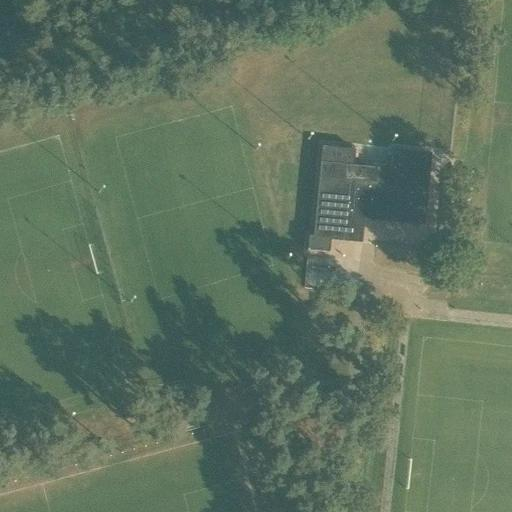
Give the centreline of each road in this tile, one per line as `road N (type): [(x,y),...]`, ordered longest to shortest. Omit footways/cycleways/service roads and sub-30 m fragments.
road 1 (track): [(266,0),(0,72)]
road 2 (unclassified): [(339,511),(355,339)]
